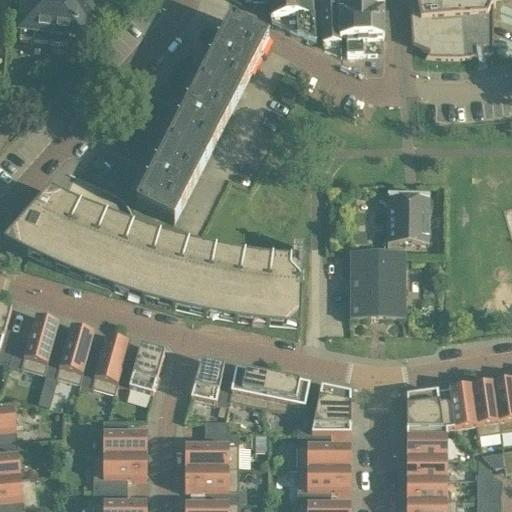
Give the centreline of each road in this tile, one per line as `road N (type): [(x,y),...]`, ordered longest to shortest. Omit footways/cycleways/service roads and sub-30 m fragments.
road 1 (residential): [(401,0),(403,94),(323,69),(187,0)]
road 2 (residential): [(0,216),(175,23),(184,0)]
road 3 (residential): [(186,339),(378,380)]
road 4 (residential): [(0,288),(186,339)]
road 5 (residential): [(186,339),(172,385),(161,511)]
road 6 (residential): [(378,380),(511,361)]
road 7 (residential): [(380,511),(378,380)]
